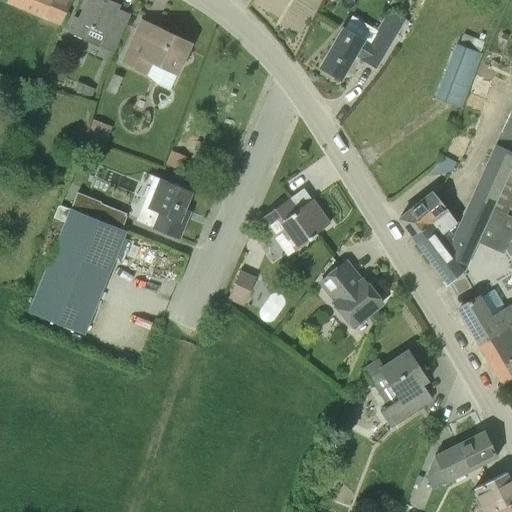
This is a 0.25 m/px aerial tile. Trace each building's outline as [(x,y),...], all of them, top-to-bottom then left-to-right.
[(9,0),(9,1),(58,23),(66,5),(55,0),(9,0)] [(120,4),(110,0),(86,0),(79,17),(75,16),(68,33),(85,40),(91,27),(106,34),(100,47),(112,52),(129,17),(117,11),(120,4)] [(374,71),(392,41),(406,19),(389,8),(376,29),(352,16),(345,28),(343,27),(320,68),(340,79),(352,58),(374,71)] [(176,75),(192,42),(157,26),(152,37),(136,30),(123,62),(147,73),(152,64),(176,75)] [(481,54),(457,45),(437,100),(460,108),(481,54)] [(73,89),(91,97),(94,88),(77,81),(73,89)] [(111,127),(93,119),(87,135),(106,142),(111,127)] [(462,273),(477,240),(492,208),(511,162),(511,153),(497,147),(496,146),(459,228),(447,212),(412,236),(448,284),(462,273)] [(183,171),(189,158),(172,151),(166,164),(183,171)] [(442,156),(438,166),(451,172),(455,162),(442,156)] [(135,220),(153,228),(179,239),(186,222),(180,220),(192,192),(153,175),(135,220)] [(70,208),(121,228),(127,214),(101,203),(101,202),(77,192),(70,208)] [(298,192),(261,218),(274,238),(282,232),(295,250),(329,223),(318,208),(312,212),(306,205),(313,200),(312,199),(298,209),(291,198),(298,193),(298,192)] [(434,193),(399,218),(412,236),(447,212),(434,193)] [(53,217),(64,222),(28,312),(83,334),(126,230),(121,228),(70,208),(70,209),(59,204),(53,217)] [(492,208),(477,240),(491,246),(505,214),(492,208)] [(347,261),(346,261),(320,282),(336,302),(334,303),(353,327),(382,302),(363,279),(360,282),(344,264),(347,261)] [(245,301),(255,278),(240,272),(230,295),(245,301)] [(478,343),(511,322),(511,315),(505,306),(487,316),(476,296),(466,301),(468,304),(458,309),(478,343)] [(511,322),(478,343),(502,383),(511,378),(511,377),(511,322)] [(429,380),(408,349),(383,366),(379,359),(363,369),(373,385),(374,383),(389,405),(380,411),(390,426),(426,402),(417,388),(429,380)] [(470,470),(497,456),(485,431),(457,444),(470,470)] [(434,456),(426,477),(432,489),(470,470),(457,444),(434,456)] [(473,488),(484,511),(489,511),(511,501),(511,485),(505,472),(473,488)] [(511,511),(511,501),(489,511),(511,511)]
